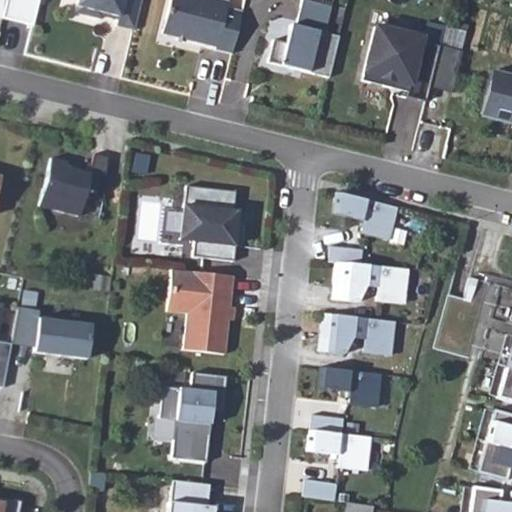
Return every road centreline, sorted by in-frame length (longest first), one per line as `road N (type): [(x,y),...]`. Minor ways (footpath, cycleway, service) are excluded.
road 1 (residential): [(265,511),(307,151)]
road 2 (residential): [(0,76),(307,151)]
road 3 (residential): [(307,151),(511,204)]
